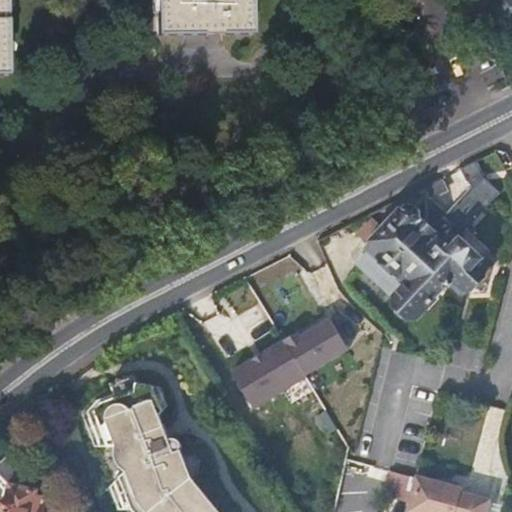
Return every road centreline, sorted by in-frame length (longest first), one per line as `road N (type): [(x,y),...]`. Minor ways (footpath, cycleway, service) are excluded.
road 1 (secondary): [(0,396),(125,310),(504,117)]
road 2 (residential): [(511,330),(494,387),(425,376),(401,386),(381,468)]
